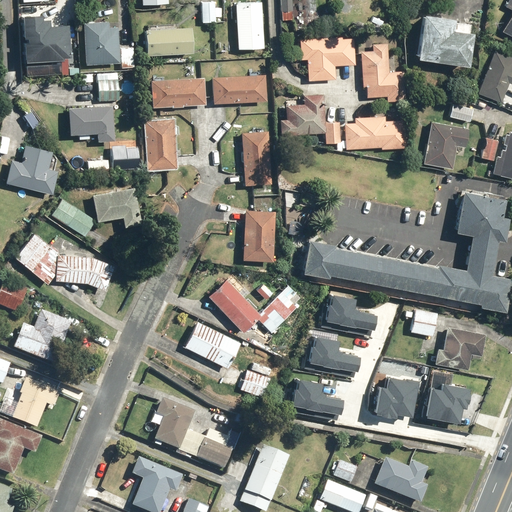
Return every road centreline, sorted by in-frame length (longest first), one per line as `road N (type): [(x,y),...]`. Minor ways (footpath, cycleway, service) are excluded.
road 1 (residential): [(193,211),(63,511)]
road 2 (residential): [(511,447),(357,412),(382,311)]
